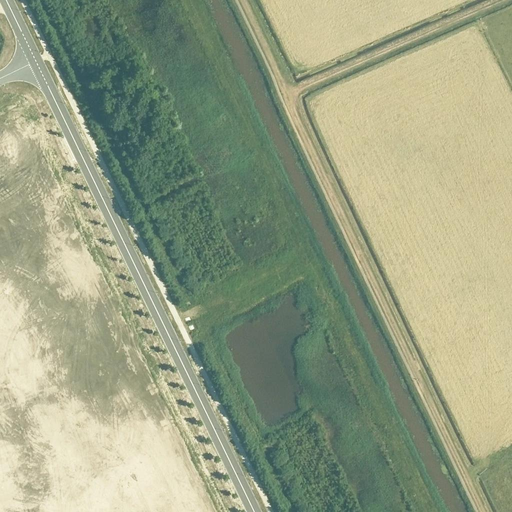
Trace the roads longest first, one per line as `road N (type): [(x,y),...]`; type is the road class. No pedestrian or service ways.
road 1 (track): [(241,0),(483,511)]
road 2 (unclassified): [(35,61),(253,511)]
road 3 (track): [(501,0),(279,98)]
